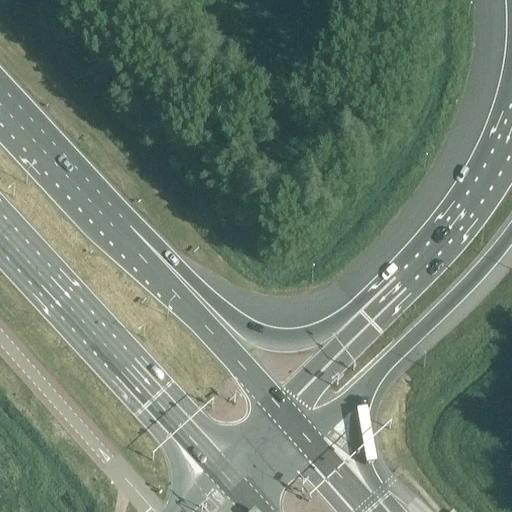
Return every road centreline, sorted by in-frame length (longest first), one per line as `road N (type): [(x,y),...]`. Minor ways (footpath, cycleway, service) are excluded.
road 1 (trunk): [(0,237),(219,472)]
road 2 (trunk): [(204,325),(0,101)]
road 3 (unclassified): [(154,511),(0,339)]
road 4 (motorway): [(362,387),(511,231)]
road 5 (motorway): [(399,284),(290,347),(204,325)]
road 6 (motorway): [(511,131),(442,239),(399,284)]
road 7 (motorway): [(399,284),(281,408)]
road 8 (motorway): [(364,504),(370,479),(357,444),(362,387)]
